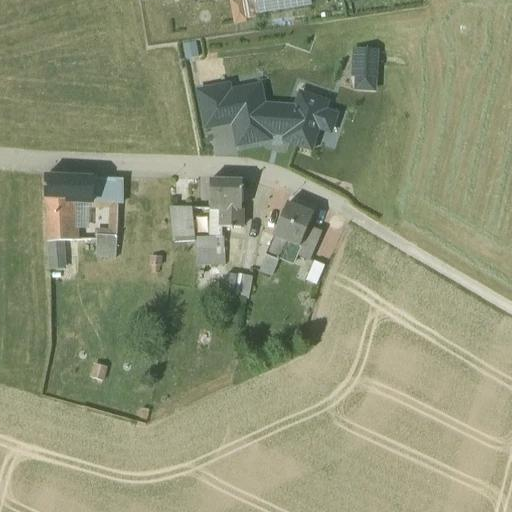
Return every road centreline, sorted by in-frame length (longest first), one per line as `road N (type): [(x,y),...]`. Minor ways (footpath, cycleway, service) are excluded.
road 1 (residential): [(0,166),(274,176),(375,231)]
road 2 (track): [(375,231),(511,315)]
